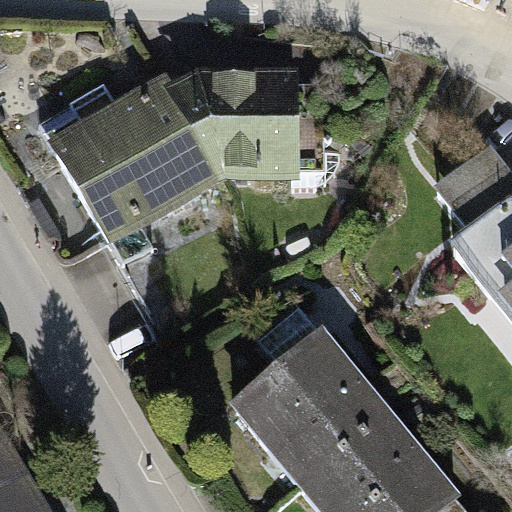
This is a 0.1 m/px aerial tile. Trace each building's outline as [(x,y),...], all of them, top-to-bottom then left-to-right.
[(199,94),(179,107),(221,180),(292,179),(293,193),(316,192),(326,188),(335,179),(340,170),(340,153),(347,145),(305,106),(291,106),(291,93),(235,93),(226,79),(209,88),(212,94),(199,94)] [(42,130),(123,271),(154,253),(139,227),(221,180),(179,107),(171,92),(120,121),(110,103),(79,120),(74,111),(42,130)] [(511,189),(487,158),(438,198),(473,241),(455,255),(511,325),(511,189)] [(31,208),(51,241),(59,236),(40,203),(31,208)] [(236,414),(302,494),(390,421),(294,305),(254,331),(287,371),(236,414)] [(466,511),(390,421),(302,494),(317,511),(466,511)] [(0,511),(38,511),(0,446),(0,511)]
